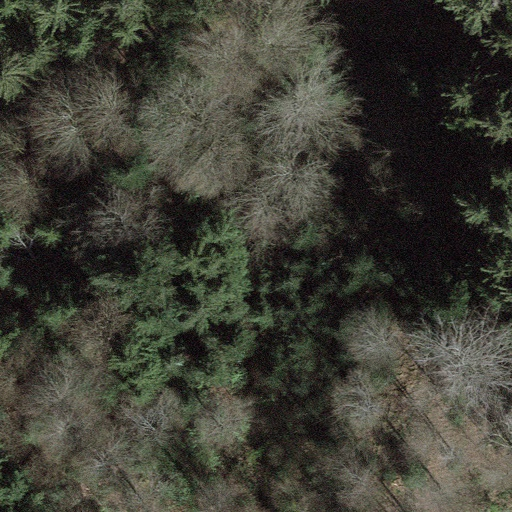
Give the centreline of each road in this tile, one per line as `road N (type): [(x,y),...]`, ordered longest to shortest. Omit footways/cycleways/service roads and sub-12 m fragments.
road 1 (track): [(207,0),(0,63)]
road 2 (track): [(360,0),(511,27)]
